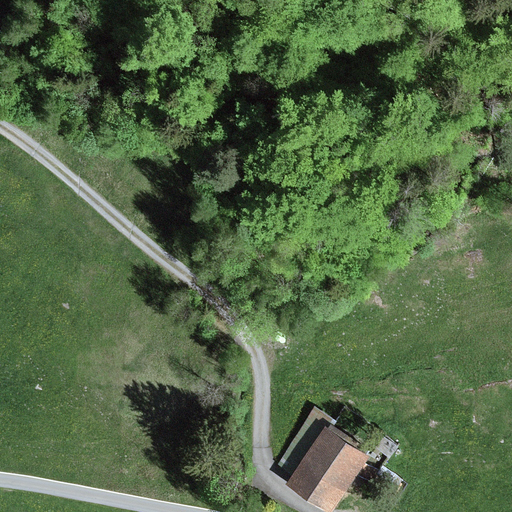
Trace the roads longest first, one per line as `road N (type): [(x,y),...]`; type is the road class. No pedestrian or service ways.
road 1 (track): [(316,511),(266,473),(263,383),(241,328),(0,124)]
road 2 (tertiary): [(185,511),(0,480)]
